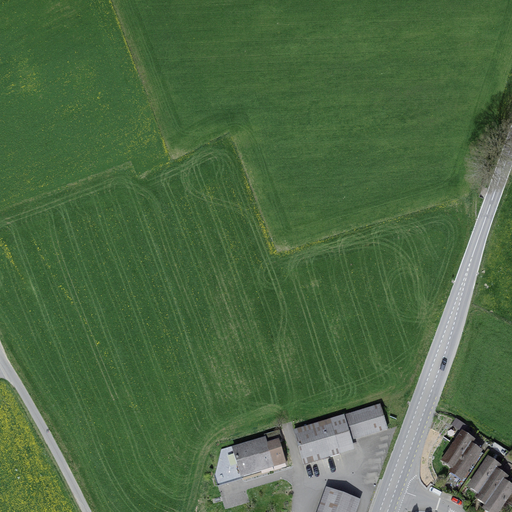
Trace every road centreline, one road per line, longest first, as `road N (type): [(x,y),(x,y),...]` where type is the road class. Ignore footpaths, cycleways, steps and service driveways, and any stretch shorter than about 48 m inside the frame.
road 1 (secondary): [(392,487),(453,315)]
road 2 (secondary): [(511,145),(453,315)]
road 3 (residential): [(85,511),(0,354)]
